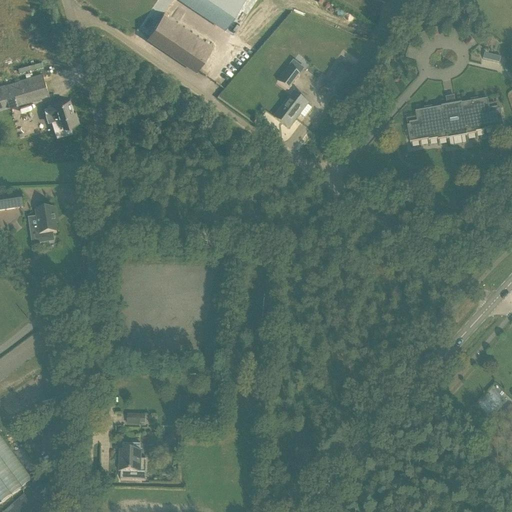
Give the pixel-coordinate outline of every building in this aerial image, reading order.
[(125,0),(94,0),(135,26),(144,12),(125,0)] [(182,0),(224,28),(243,0),(182,0)] [(148,36),(149,37),(197,69),(213,45),(164,12),(148,36)] [(483,60),(499,64),(501,59),(484,55),(483,60)] [(20,72),(32,68),(43,65),(42,60),(18,67),(20,72)] [(288,68),(277,82),(289,92),(300,78),(288,68)] [(335,96),(349,76),(337,68),(324,88),(335,96)] [(43,72),(6,83),(0,84),(0,108),(48,94),(45,84),(47,84),(43,72)] [(305,119),(312,110),(294,95),(275,119),(289,130),(300,115),(305,119)] [(49,111),(47,112),(49,119),(60,116),(61,116),(64,125),(79,121),(75,111),(74,111),(70,98),(55,102),(55,103),(47,105),(49,111)] [(485,132),(485,131),(503,128),(500,111),(497,112),(497,109),(489,111),(487,101),(461,105),(455,106),(455,103),(447,104),(447,107),(441,108),(441,109),(415,113),(417,124),(409,125),(410,127),(407,128),(410,144),(428,141),(428,142),(437,141),(437,142),(447,140),(447,141),(449,140),(449,139),(465,137),(465,138),(467,137),(476,135),(476,134),(485,132)] [(489,110),(502,107),(500,101),(488,104),(489,110)] [(0,212),(23,209),(23,207),(21,195),(4,197),(4,193),(0,193),(0,212)] [(57,234),(55,224),(54,219),(57,219),(56,210),(36,213),(38,228),(32,229),(34,244),(49,242),(48,235),(57,234)] [(190,398),(180,398),(180,411),(189,411),(190,398)] [(511,408),(510,406),(497,420),(508,429),(511,424),(511,408)] [(139,427),(140,424),(140,416),(127,416),(127,426),(139,427)] [(171,435),(163,440),(169,448),(176,442),(171,435)] [(0,506),(33,483),(29,477),(0,437),(0,506)] [(134,445),(134,452),(120,451),(119,462),(120,462),(120,466),(119,465),(119,473),(121,473),(120,481),(145,482),(146,474),(140,474),(141,452),(141,446),(134,445)] [(41,511),(26,495),(19,501),(6,511),(41,511)]
